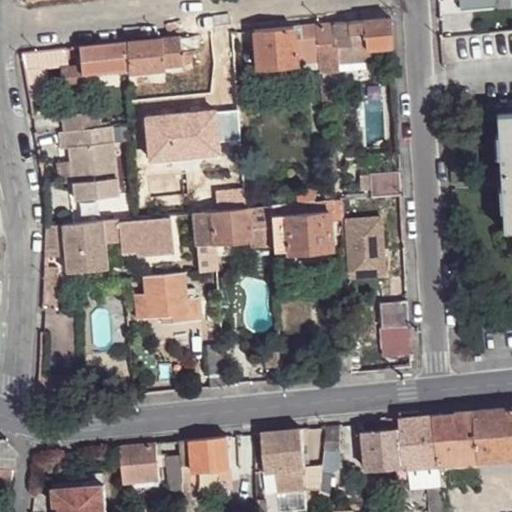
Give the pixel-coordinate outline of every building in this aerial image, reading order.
[(394,17),(317,24),(319,51),(339,49),(339,43),(367,42),(368,48),(371,48),(394,46),(394,17)] [(317,24),(296,26),(299,62),(310,61),(320,60),(319,51),(317,24)] [(296,26),(256,30),(260,66),(299,63),(299,62),(296,26)] [(202,34),(164,37),(166,65),(185,63),(185,61),(194,60),(193,47),(203,45),(202,34)] [(164,37),(129,40),(130,67),(130,71),(166,67),(166,65),(164,37)] [(130,67),(129,40),(81,44),(83,63),(84,71),(130,67)] [(339,49),(319,51),(320,60),(321,62),(372,60),(371,48),(368,48),(367,42),(339,43),(339,49)] [(23,48),(26,64),(49,63),(69,61),(68,45),(23,48)] [(26,64),(31,98),(52,96),(49,63),(26,64)] [(85,86),(84,71),(83,63),(61,65),(63,87),(85,86)] [(336,79),(323,80),(325,105),(338,105),(336,79)] [(65,127),(102,126),(101,111),(64,113),(65,127)] [(506,230),(511,229),(511,113),(499,114),(500,134),(505,134),(507,157),(501,157),(503,187),(508,187),(509,210),(504,210),(506,230)] [(121,192),(113,125),(102,126),(65,127),(60,128),(63,147),(72,146),(74,160),(76,180),(78,197),(121,192)] [(499,157),(501,157),(507,157),(505,134),(500,134),(498,134),(499,157)] [(63,182),(76,180),(74,160),(61,161),(63,182)] [(403,193),(401,170),(372,172),(373,196),(403,193)] [(248,207),(246,187),(226,188),(228,208),(248,207)] [(501,210),(504,210),(509,210),(508,187),(503,187),(501,188),(501,210)] [(300,202),(316,201),(315,189),(299,191),(300,202)] [(344,198),(334,199),(316,201),(300,202),(286,203),(286,213),(330,209),(334,209),(336,219),(345,219),(344,198)] [(286,213),(286,203),(273,204),(275,224),(286,223),(286,214),(286,213)] [(275,224),(273,204),(256,206),(258,227),(275,225),(275,224)] [(393,204),(346,207),(349,241),(395,239),(393,204)] [(251,206),(248,207),(228,208),(214,210),(216,240),(216,242),(254,238),(253,227),(251,206)] [(333,247),(330,209),(286,213),(286,214),(286,223),(288,249),(288,251),(333,247)] [(216,240),(214,210),(197,211),(199,242),(216,240)] [(171,213),(148,216),(136,217),(120,218),(121,236),(121,238),(123,249),(138,248),(139,252),(175,249),(171,213)] [(48,225),(47,246),(57,245),(57,253),(57,256),(68,255),(70,269),(108,266),(106,240),(121,238),(121,236),(120,218),(48,225)] [(276,241),(276,250),(288,249),(286,223),(275,224),(275,225),(276,241)] [(255,243),(276,241),(275,225),(258,227),(253,227),(254,238),(255,243)] [(57,245),(47,246),(46,257),(57,256),(57,253),(57,245)] [(46,266),(45,301),(56,302),(57,267),(46,266)] [(186,272),(145,275),(147,293),(137,293),(138,317),(173,314),(173,320),(202,318),(200,297),(197,297),(196,287),(187,288),(186,272)] [(409,298),(380,299),(383,350),(383,351),(383,352),(384,353),(384,354),(385,354),(385,355),(386,355),(387,355),(388,355),(412,354),(412,353),(411,324),(409,298)] [(210,374),(227,372),(224,341),(207,342),(210,374)] [(331,375),(354,372),(352,357),(330,359),(331,375)] [(41,384),(40,402),(79,399),(82,398),(79,373),(41,377),(41,384)] [(511,407),(479,411),(484,460),(511,457),(511,407)] [(479,411),(436,415),(442,464),(449,463),(484,460),(479,411)] [(442,464),(436,415),(378,421),(378,429),(366,431),(370,471),(434,465),(442,464)] [(378,421),(365,422),(366,431),(378,429),(378,421)] [(341,424),(327,426),(325,444),(339,445),(341,424)] [(304,428),(265,432),(269,474),(279,473),(281,494),(321,491),(322,477),(322,473),(323,466),(308,467),(304,428)] [(230,436),(193,439),(196,471),(233,468),(230,436)] [(193,439),(183,440),(184,456),(185,473),(190,472),(196,471),(193,439)] [(124,446),(126,482),(161,479),(158,443),(124,446)] [(339,445),(325,444),(323,466),(322,473),(337,465),(339,445)] [(185,473),(184,456),(170,457),(172,483),(186,482),(185,473)] [(0,482),(16,480),(18,463),(2,466),(0,479),(0,482)] [(442,464),(444,487),(452,486),(449,463),(442,464)] [(436,488),(444,487),(442,464),(434,465),(436,488)] [(269,495),(281,494),(279,473),(269,474),(267,474),(269,495)] [(334,478),(322,477),(321,491),(321,497),(330,499),(332,490),(334,478)] [(57,511),(107,511),(106,485),(56,488),(57,511)] [(435,508),(446,507),(444,487),(436,488),(433,488),(435,508)] [(186,493),(186,491),(172,493),(172,505),(187,504),(186,493)]
